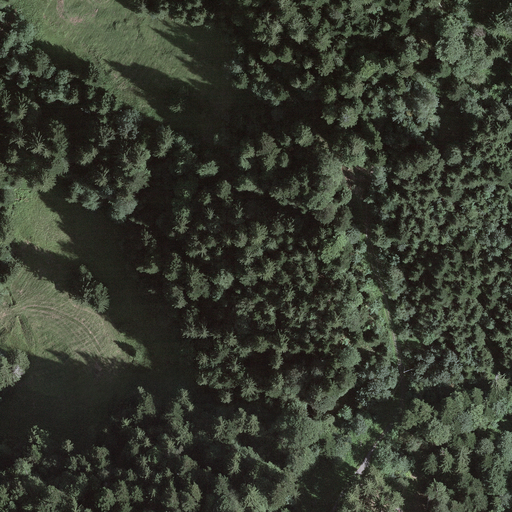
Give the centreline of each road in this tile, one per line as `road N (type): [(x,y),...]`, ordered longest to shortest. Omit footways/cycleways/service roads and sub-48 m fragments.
road 1 (track): [(356,489),(399,406),(399,359),(361,230),(363,200)]
road 2 (track): [(363,200),(404,70),(457,42),(494,35),(511,41)]
